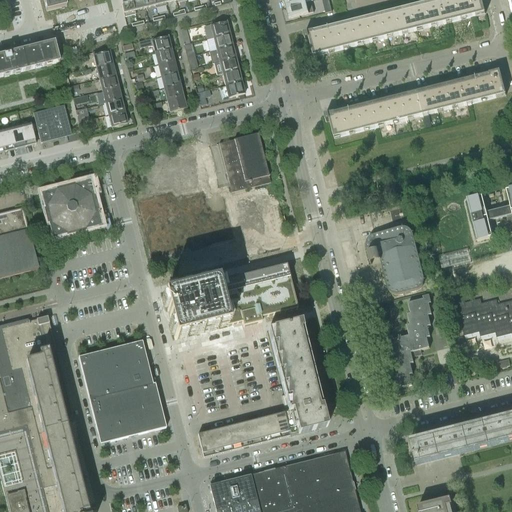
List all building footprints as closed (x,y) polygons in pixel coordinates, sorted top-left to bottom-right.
[(64,0),(43,0),(46,12),(66,7),(64,0)] [(134,12),(131,0),(119,0),(123,14),(124,18),(135,15),(136,15),(135,12),(134,12)] [(145,9),(142,0),(131,0),(134,12),(135,12),(145,9)] [(155,7),(153,0),(142,0),(145,9),(155,7)] [(166,4),(164,0),(153,0),(155,7),(155,9),(156,9),(166,6),(167,6),(166,4)] [(306,4),(305,0),(283,0),(286,9),(306,4)] [(314,32),(308,34),(314,57),(447,24),(485,14),(481,0),(454,0),(320,34),(319,32),(314,33),(314,32)] [(311,2),(306,4),(286,9),(288,20),(314,13),(311,2)] [(229,35),(226,23),(204,29),(207,41),(213,39),(229,35)] [(229,35),(213,39),(216,51),(232,47),(229,35)] [(171,50),(168,38),(152,42),(152,40),(138,43),(139,50),(146,48),(153,47),(155,54),(171,50)] [(54,43),(35,48),(23,51),(28,71),(59,63),(54,43)] [(232,47),(216,51),(219,63),(235,59),(232,47)] [(171,50),(155,54),(158,66),(174,62),(171,50)] [(23,51),(3,56),(0,56),(0,78),(28,71),(23,51)] [(93,57),(96,69),(112,65),(109,53),(93,57)] [(135,59),(133,53),(124,55),(125,61),(135,59)] [(235,59),(219,63),(222,75),(238,71),(235,59)] [(174,62),(158,66),(161,78),(177,74),(174,62)] [(112,65),(96,69),(99,81),(115,77),(112,65)] [(238,71),(222,75),(225,87),(241,83),(238,71)] [(335,114),(329,116),(335,139),(468,106),(506,96),(501,78),(502,78),(500,72),(485,76),(486,79),(341,116),(340,113),(335,114)] [(177,74),(161,78),(164,90),(180,86),(177,74)] [(115,77),(99,81),(102,93),(118,89),(115,77)] [(241,83),(225,87),(228,99),(244,95),(241,83)] [(180,86),(164,90),(167,102),(183,98),(180,86)] [(118,89),(102,93),(105,104),(121,100),(118,89)] [(206,98),(211,97),(209,90),(197,93),(200,107),(208,105),(206,98)] [(183,98),(167,102),(170,114),(186,110),(183,98)] [(121,100),(105,104),(108,116),(124,112),(121,100)] [(33,114),(40,144),(72,136),(64,106),(33,114)] [(124,112),(108,116),(111,129),(127,125),(124,112)] [(87,115),(77,118),(78,124),(89,121),(87,115)] [(30,124),(20,126),(25,148),(36,145),(30,124)] [(20,126),(10,129),(16,150),(25,148),(20,126)] [(10,129),(0,131),(6,153),(16,150),(10,129)] [(271,184),(258,135),(219,145),(231,193),(231,194),(271,184)] [(201,150),(181,155),(183,163),(203,158),(201,150)] [(56,191),(41,195),(45,210),(44,210),(47,224),(48,224),(52,239),(67,236),(67,237),(86,232),(86,231),(101,227),(97,212),(98,212),(98,210),(95,197),(94,198),(90,183),(75,186),(74,185),(56,190),(56,191)] [(171,194),(140,202),(152,252),(191,243),(192,247),(231,237),(219,189),(173,200),(171,194)] [(470,200),(467,201),(467,202),(467,201),(471,216),(473,227),(474,227),(477,241),(477,242),(493,238),(492,238),(488,223),(489,223),(488,222),(511,215),(511,189),(506,191),(506,192),(510,208),(486,214),(482,198),(483,198),(482,197),(470,200)] [(0,279),(38,270),(23,209),(22,209),(22,210),(0,215),(0,279)] [(401,228),(375,235),(374,235),(373,235),(372,236),(371,236),(370,237),(369,237),(369,238),(368,239),(367,240),(367,241),(366,242),(366,243),(366,244),(366,245),(366,246),(366,247),(366,248),(366,249),(371,265),(372,265),(370,260),(379,257),(387,288),(388,290),(389,292),(390,293),(392,294),(393,295),(395,295),(396,296),(398,296),(399,296),(401,295),(417,291),(418,291),(420,290),(421,288),(423,287),(423,285),(424,284),(424,282),(424,280),(424,278),(413,235),(413,234),(412,233),(412,232),(411,232),(411,231),(410,230),(409,230),(409,229),(407,228),(405,228),(404,228),(403,228),(401,228)] [(286,266),(163,297),(174,341),(242,324),(243,328),(261,323),(261,319),(297,310),(286,266)] [(392,373),(388,374),(393,391),(412,386),(410,375),(413,374),(410,364),(414,363),(411,353),(430,349),(427,338),(430,337),(428,327),(431,326),(428,316),(432,315),(428,298),(408,303),(408,305),(410,312),(410,313),(407,314),(408,316),(407,317),(409,324),(410,325),(406,326),(407,328),(408,335),(409,335),(409,336),(391,340),(393,351),(390,351),(392,362),(389,363),(392,373)] [(455,302),(457,309),(464,337),(479,333),(480,338),(496,334),(497,339),(511,335),(511,301),(498,305),(496,301),(481,305),(480,300),(465,304),(464,299),(455,302)] [(0,329),(0,436),(25,430),(46,511),(87,511),(80,481),(64,419),(72,417),(47,318),(39,320),(28,323),(10,327),(0,329)] [(281,410),(282,414),(288,438),(327,428),(323,413),(300,323),(295,324),(295,325),(274,330),(273,330),(268,331),(284,396),(281,397),(284,409),(281,410)] [(78,359),(89,402),(100,446),(166,429),(154,385),(153,385),(142,343),(78,359)] [(216,355),(207,356),(209,368),(218,366),(216,355)] [(499,363),(501,369),(510,367),(508,361),(499,363)] [(282,414),(273,417),(279,440),(288,438),(282,414)] [(459,454),(511,441),(511,416),(454,431),(455,434),(417,443),(416,441),(411,442),(411,445),(416,465),(459,454)] [(273,417),(263,419),(269,443),(279,440),(273,417)] [(263,419),(254,422),(260,445),(269,443),(263,419)] [(254,422),(244,424),(250,447),(260,445),(254,422)] [(244,424),(235,427),(241,450),(250,447),(244,424)] [(235,427),(226,429),(231,452),(241,450),(235,427)] [(226,429),(216,431),(222,455),(231,452),(226,429)] [(216,431),(207,434),(212,457),(222,455),(216,431)] [(207,434),(197,435),(203,459),(212,457),(207,434)] [(359,511),(345,453),(250,476),(256,500),(259,511),(359,511)] [(259,511),(256,500),(250,476),(250,477),(245,478),(235,480),(235,481),(210,487),(215,511),(259,511)] [(11,511),(25,511),(21,495),(8,498),(11,511)] [(447,511),(447,508),(452,507),(451,500),(417,508),(418,511),(447,511)]
